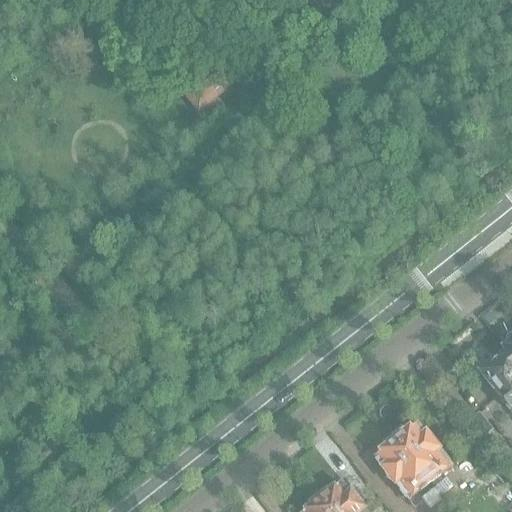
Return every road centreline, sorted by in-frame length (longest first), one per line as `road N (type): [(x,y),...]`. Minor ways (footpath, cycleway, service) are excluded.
road 1 (tertiary): [(131,511),(511,208)]
road 2 (residential): [(195,511),(511,261)]
